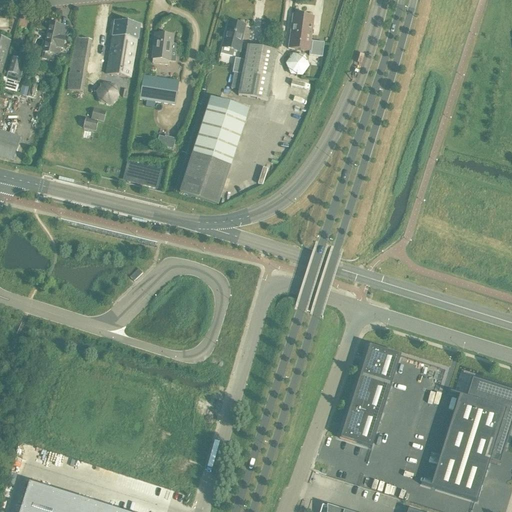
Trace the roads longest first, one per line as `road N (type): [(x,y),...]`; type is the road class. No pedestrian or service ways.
road 1 (secondary): [(401,0),(236,511)]
road 2 (secondary): [(253,511),(413,0)]
road 3 (unclassified): [(359,309),(278,283),(266,291),(200,511)]
road 4 (unclassified): [(287,511),(359,309)]
road 5 (residential): [(511,357),(359,309)]
